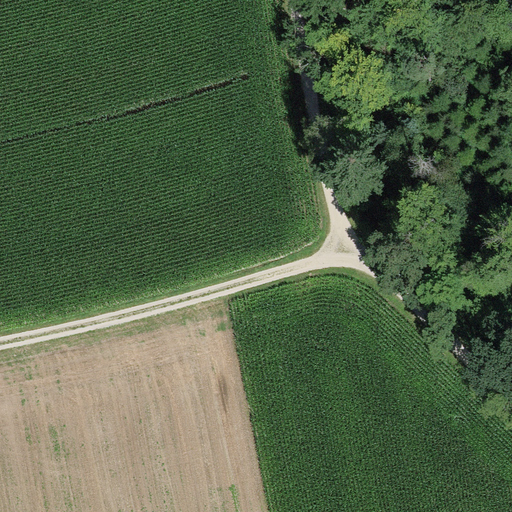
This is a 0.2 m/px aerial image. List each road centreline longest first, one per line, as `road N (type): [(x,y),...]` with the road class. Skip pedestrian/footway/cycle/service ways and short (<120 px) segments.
road 1 (track): [(340,0),(299,16),(340,255),(0,343)]
road 2 (track): [(340,255),(383,272),(511,401)]
